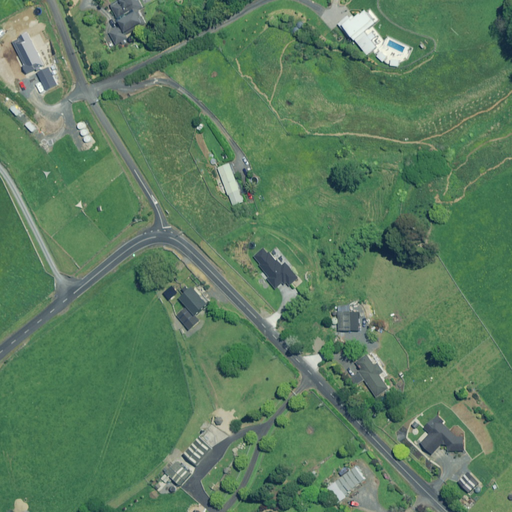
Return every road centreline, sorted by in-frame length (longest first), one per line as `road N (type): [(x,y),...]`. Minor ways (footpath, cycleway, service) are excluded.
road 1 (unclassified): [(444,511),(184,244),(164,236)]
road 2 (unclassified): [(164,236),(157,206),(95,105),(51,0)]
road 3 (unclassified): [(0,351),(128,248),(164,236)]
road 4 (track): [(69,297),(0,168)]
